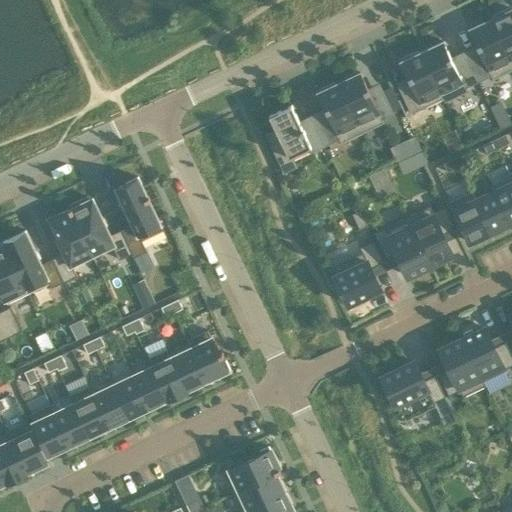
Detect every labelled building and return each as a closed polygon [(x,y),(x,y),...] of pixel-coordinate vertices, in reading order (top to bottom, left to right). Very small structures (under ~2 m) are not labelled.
[(508,8),(493,16),(494,17),(490,19),(511,64),(511,9),(509,10),(508,8)] [(511,69),(511,64),(490,19),(469,29),(480,52),(469,58),(480,81),(490,76),(492,79),(511,69)] [(443,41),(421,51),(445,101),(467,91),(465,88),(476,83),(465,59),(454,64),(443,41)] [(445,101),(421,51),(418,53),(417,51),(402,58),(403,60),(400,61),(411,85),(400,90),(411,113),(442,98),(444,102),(445,101)] [(342,81),(338,82),(362,132),(394,117),(382,90),(371,95),(360,72),(357,73),(356,72),(341,79),(342,81)] [(362,132),(338,82),(335,84),(334,82),(316,91),(328,116),(317,121),(328,144),(339,139),(341,143),(362,132)] [(500,98),(490,103),(501,126),(511,121),(500,98)] [(324,146),(313,123),(302,128),(299,120),(291,105),(269,115),(276,129),(266,134),(284,172),(295,166),(290,156),(308,147),(311,152),(324,146)] [(414,132),(390,144),(397,160),(422,147),(414,132)] [(505,134),(494,139),(498,148),(509,142),(505,134)] [(494,139),(482,145),(486,153),(498,148),(494,139)] [(404,173),(429,161),(422,147),(397,160),(404,173)] [(466,152),(454,158),(459,166),(470,161),(466,152)] [(459,166),(454,158),(443,163),(447,172),(459,166)] [(383,166),(369,173),(379,195),(394,188),(383,166)] [(138,177),(115,187),(132,224),(120,229),(132,253),(137,264),(150,258),(141,239),(162,229),(148,199),(150,198),(148,195),(147,196),(138,177)] [(491,187),(493,191),(494,190),(510,223),(511,221),(511,177),(511,178),(491,187)] [(493,191),(475,199),(475,200),(490,232),(510,223),(494,190),(493,191)] [(471,191),(450,201),(470,242),(490,232),(475,200),(475,199),(471,191)] [(87,196),(67,205),(69,209),(91,254),(112,244),(119,259),(132,253),(120,229),(109,235),(92,198),(89,200),(87,196)] [(430,206),(407,216),(430,265),(452,254),(443,234),(454,229),(444,207),(432,212),(430,206)] [(69,209),(49,219),(64,252),(53,258),(64,281),(77,275),(71,263),(91,254),(69,209)] [(361,213),(353,217),(360,233),(368,229),(361,213)] [(407,275),(430,265),(407,216),(374,232),(387,260),(398,255),(407,275)] [(25,230),(3,241),(4,244),(28,293),(49,283),(51,287),(64,281),(53,258),(41,263),(25,230)] [(362,252),(330,267),(347,303),(380,288),(371,268),(383,262),(373,241),(360,247),(362,252)] [(4,244),(0,245),(0,288),(7,303),(28,293),(4,244)] [(150,294),(141,299),(144,306),(154,302),(150,294)] [(178,299),(170,303),(174,312),(182,308),(178,299)] [(170,303),(161,307),(165,316),(174,312),(170,303)] [(10,306),(0,311),(0,316),(9,336),(21,330),(10,306)] [(0,340),(9,336),(0,316),(0,340)] [(139,317),(130,321),(136,333),(144,329),(139,317)] [(130,321),(122,325),(126,335),(135,331),(136,333),(130,321)] [(483,381),(484,380),(505,370),(504,368),(511,363),(511,355),(505,341),(494,346),(485,327),(473,332),(471,329),(463,333),(464,336),(462,337),(483,381)] [(207,330),(187,339),(206,379),(229,368),(222,354),(223,354),(222,351),(218,352),(207,330)] [(90,341),(94,350),(103,346),(98,337),(90,341)] [(449,368),(438,373),(449,395),(459,390),(462,396),(486,385),(484,380),(483,381),(462,337),(440,348),(449,368)] [(168,348),(167,349),(188,391),(189,391),(187,388),(206,379),(187,339),(186,340),(187,342),(169,350),(168,348)] [(81,345),(86,354),(94,350),(90,341),(81,345)] [(167,349),(148,358),(168,401),(188,391),(167,349)] [(61,354),(52,358),(58,370),(66,366),(61,354)] [(52,358),(44,362),(48,371),(57,367),(58,370),(52,358)] [(149,363),(130,372),(147,407),(166,398),(167,401),(168,401),(148,358),(147,358),(149,363)] [(414,360),(381,376),(403,421),(436,405),(434,402),(445,396),(435,375),(424,380),(414,360)] [(33,367),(24,371),(30,383),(38,379),(33,367)] [(112,380),(111,381),(128,416),(147,407),(130,372),(132,376),(114,385),(112,380)] [(90,385),(89,386),(108,425),(128,416),(111,381),(92,389),(90,385)] [(89,386),(70,395),(89,435),(108,425),(89,386)] [(51,404),(50,404),(69,444),(89,435),(70,395),(69,395),(73,404),(55,412),(51,404)] [(50,404),(30,414),(49,454),(69,444),(50,404)] [(27,422),(6,432),(27,474),(26,471),(46,462),(27,422)] [(0,468),(7,484),(27,474),(6,432),(5,432),(7,435),(0,437),(0,468)] [(259,455),(223,472),(233,492),(280,470),(268,446),(258,451),(259,455)] [(280,470),(233,492),(241,511),(239,511),(241,511),(286,491),(281,479),(278,480),(275,474),(280,471),(280,470)] [(286,491),(241,511),(291,511),(293,511),(289,504),(292,502),(286,491)] [(198,499),(186,504),(189,511),(191,511),(202,507),(198,499)] [(511,511),(511,503),(502,508),(504,511),(511,511)]
